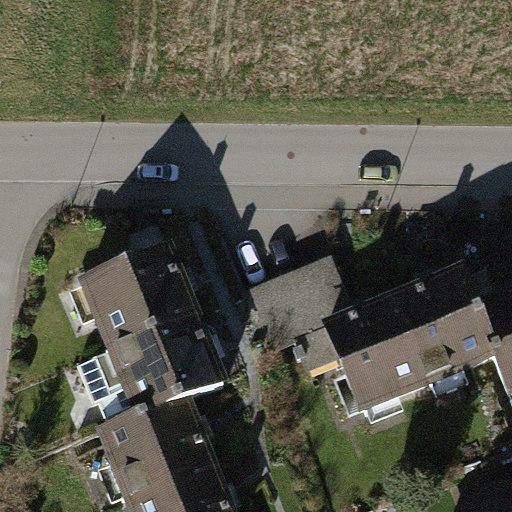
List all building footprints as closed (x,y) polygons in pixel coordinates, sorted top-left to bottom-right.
[(221,321),(191,256),(102,296),(133,362),(221,321)] [(511,270),(472,289),(509,369),(511,375),(511,270)] [(464,272),(404,299),(449,396),(509,369),(472,289),(464,272)] [(404,299),(344,326),(388,424),(449,396),(404,299)] [(252,387),(221,321),(133,362),(163,428),(207,407),(252,387)] [(151,511),(237,473),(207,407),(163,428),(118,448),(147,511),(151,511)] [(255,511),(237,473),(151,511),(255,511)] [(511,511),(511,481),(468,499),(473,511),(511,511)]
